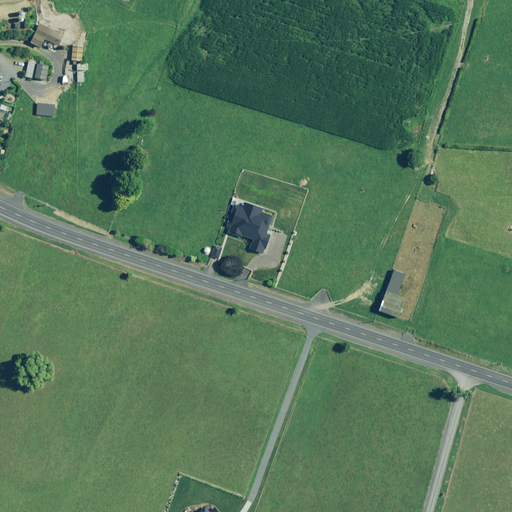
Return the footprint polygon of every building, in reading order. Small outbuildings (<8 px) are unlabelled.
[(64,36),(41,24),(32,43),(41,48),(46,39),(59,46),(64,36)] [(73,61),(74,61),(73,65),(77,65),(78,61),(83,62),(84,46),(74,45),(73,61)] [(50,66),(29,62),(26,76),(47,81),(50,66)] [(250,214),(249,216),(238,212),(237,212),(229,233),(242,238),(242,236),(255,240),(259,228),(253,226),(256,218),(256,216),(250,214)] [(473,236),(465,234),(463,239),(471,242),(473,236)] [(224,248),(216,245),(212,257),(220,260),(224,248)] [(398,285),(389,282),(385,291),(387,292),(380,311),(399,319),(403,308),(407,299),(394,295),(398,285)]
